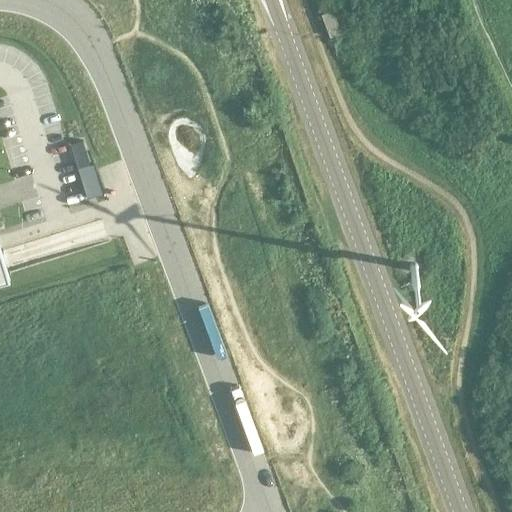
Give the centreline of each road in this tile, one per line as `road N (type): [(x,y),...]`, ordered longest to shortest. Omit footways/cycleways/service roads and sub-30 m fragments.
road 1 (unknown): [(302,0),(353,127),(449,198),(470,232),(474,285),(459,388),(499,511)]
road 2 (unclassified): [(42,0),(80,27),(110,84),(269,511)]
road 3 (unclassified): [(459,511),(270,0)]
